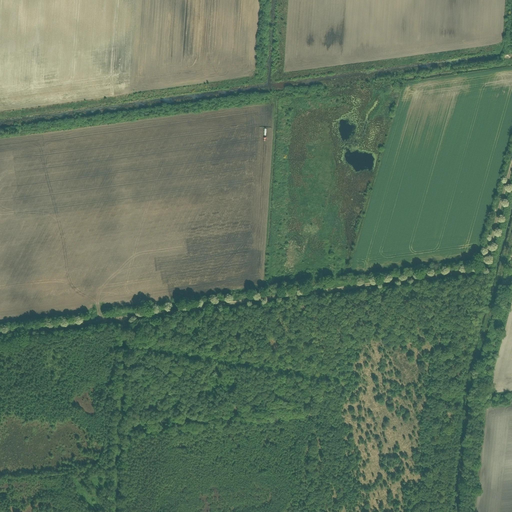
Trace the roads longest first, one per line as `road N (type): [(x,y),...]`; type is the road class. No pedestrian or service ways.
road 1 (track): [(0,127),(511,57)]
road 2 (track): [(125,317),(475,268),(489,251),(511,167)]
road 3 (track): [(125,317),(117,511)]
road 4 (track): [(0,334),(125,317)]
